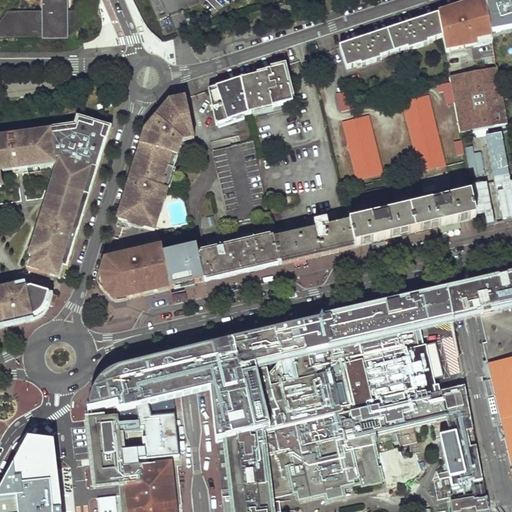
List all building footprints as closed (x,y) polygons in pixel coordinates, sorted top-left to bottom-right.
[(40,0),(40,17),(5,17),(0,23),(0,45),(5,46),(5,43),(40,43),(40,46),(54,42),(62,38),(72,32),(81,23),(86,16),(67,17),(63,17),(62,9),(66,9),(66,0),(40,0)] [(511,0),(487,0),(484,2),(491,38),(511,31),(511,0)] [(450,12),(437,17),(441,40),(444,55),(488,46),(488,45),(492,44),(491,38),(484,2),(473,5),(450,12)] [(386,33),(394,55),(409,50),(409,53),(430,47),(429,44),(441,40),(437,17),(386,33)] [(394,55),(386,33),(340,47),(346,69),(361,65),(362,67),(382,61),(382,59),(394,55)] [(266,73),(266,75),(240,81),(247,114),(292,104),(284,69),(275,71),(266,73)] [(454,105),(459,133),(507,123),(497,71),(449,80),(450,84),(454,105)] [(247,114),(240,81),(225,87),(210,92),(212,105),(208,106),(216,127),(247,114)] [(450,84),(436,87),(437,94),(443,93),(446,107),(454,105),(450,84)] [(349,93),(335,96),(340,114),(353,110),(353,108),(349,93)] [(445,166),(429,96),(404,102),(405,107),(419,172),(445,166)] [(142,147),(179,159),(184,142),(195,140),(186,98),(169,102),(158,117),(146,133),(142,147)] [(382,173),(369,114),(343,120),(357,179),(382,173)] [(0,187),(0,188),(0,184),(0,168),(11,166),(12,171),(19,170),(18,163),(25,162),(26,164),(60,160),(63,161),(45,218),(41,217),(39,224),(43,226),(42,230),(37,229),(25,270),(39,275),(39,273),(49,276),(49,275),(63,279),(108,130),(75,120),(0,131),(0,187)] [(493,178),(509,175),(501,133),(486,136),(493,178)] [(257,161),(253,143),(212,154),(229,219),(230,224),(268,215),(267,214),(265,200),(257,161)] [(461,143),(453,144),(456,158),(463,156),(461,143)] [(179,159),(142,147),(134,173),(138,175),(135,182),(133,189),(129,188),(119,220),(156,232),(168,192),(179,159)] [(445,166),(419,172),(424,192),(449,186),(445,166)] [(509,175),(493,178),(495,186),(502,184),(503,191),(498,192),(503,220),(511,218),(511,181),(511,182),(509,175)] [(494,224),(487,183),(471,186),(476,214),(485,213),(487,226),(494,224)] [(386,186),(361,192),(363,205),(389,200),(386,186)] [(410,207),(415,231),(446,224),(476,217),(471,193),(410,207)] [(415,231),(410,207),(349,221),(355,245),(385,238),(415,231)] [(270,228),(279,263),(335,250),(350,246),(355,245),(349,221),(343,222),(338,223),(335,212),(270,228)] [(279,263),(270,228),(208,242),(210,253),(204,255),(199,256),(205,282),(210,281),(225,277),(279,263)] [(198,249),(173,253),(171,242),(162,244),(163,248),(172,290),(205,282),(199,256),(198,249)] [(163,248),(106,261),(100,282),(100,284),(101,287),(102,289),(117,303),(144,296),(172,290),(163,248)] [(263,432),(434,394),(424,347),(419,349),(417,341),(415,330),(445,323),(452,322),(464,320),(480,316),(486,315),(511,308),(511,276),(511,277),(488,282),(471,286),(458,289),(456,290),(439,294),(315,323),(299,327),(275,332),(282,360),(261,365),(239,370),(233,342),(205,349),(210,390),(213,417),(216,441),(226,440),(263,432)] [(0,329),(35,322),(38,320),(40,319),(41,318),(44,315),(46,312),(47,311),(49,306),(54,308),(57,297),(35,290),(35,292),(25,290),(24,285),(0,291),(0,329)] [(511,308),(486,315),(480,316),(486,342),(483,343),(487,363),(487,365),(506,361),(511,359),(511,308)] [(261,365),(282,360),(275,332),(255,337),(248,338),(233,342),(239,370),(261,365)] [(168,356),(173,399),(178,398),(190,395),(210,390),(205,349),(186,353),(173,355),(168,356)] [(511,359),(506,361),(487,365),(511,467),(511,359)] [(440,392),(446,421),(449,436),(439,439),(442,451),(447,474),(448,480),(452,493),(456,492),(455,489),(462,487),(482,482),(464,387),(459,388),(440,392)] [(440,392),(434,394),(263,432),(271,497),(296,493),(298,501),(325,494),(327,501),(342,497),(340,487),(353,484),(353,481),(359,479),(361,489),(382,484),(371,437),(398,431),(402,447),(416,443),(413,428),(446,421),(440,392)] [(118,420),(121,444),(155,440),(151,419),(150,418),(175,415),(173,399),(144,406),(117,413),(118,420)] [(124,477),(128,511),(176,511),(176,509),(170,462),(148,465),(148,469),(139,470),(139,466),(124,468),(123,464),(121,444),(118,420),(117,413),(115,406),(92,412),(90,412),(95,450),(100,450),(101,464),(96,465),(99,480),(124,477)] [(263,432),(226,440),(234,511),(272,511),(271,497),(263,432)] [(61,511),(61,506),(54,443),(41,442),(29,440),(28,441),(0,494),(0,511),(61,511)] [(385,454),(389,469),(396,467),(392,452),(385,454)] [(477,500),(485,499),(483,486),(475,488),(477,500)] [(473,511),(472,501),(471,497),(458,499),(459,500),(460,510),(460,511),(473,511)] [(473,511),(487,511),(485,499),(477,500),(472,501),(473,511)]
